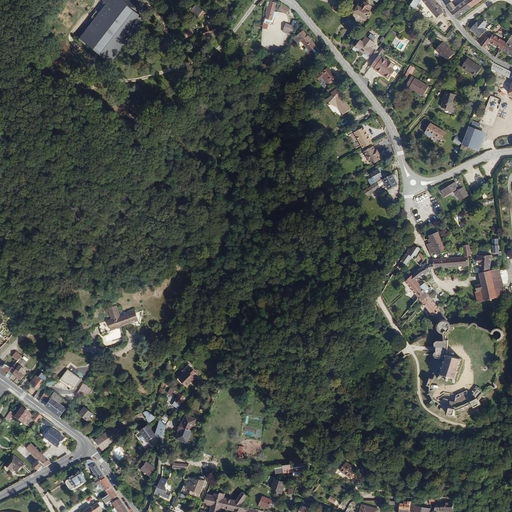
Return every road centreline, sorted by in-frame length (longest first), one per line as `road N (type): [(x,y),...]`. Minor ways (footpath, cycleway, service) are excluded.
road 1 (tertiary): [(511,152),(412,182),(371,97),(290,0)]
road 2 (residential): [(145,511),(170,421),(205,377)]
road 3 (residential): [(340,511),(353,498),(461,490)]
